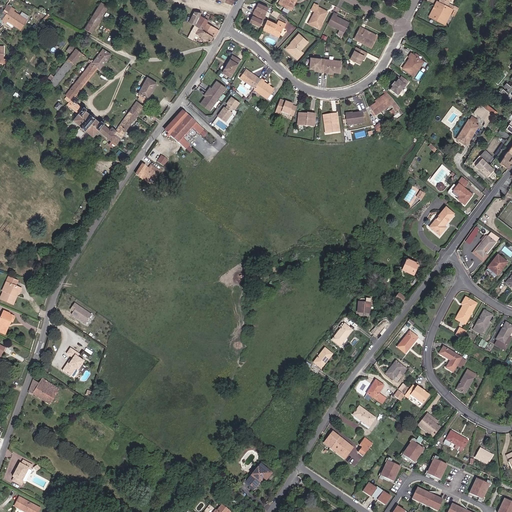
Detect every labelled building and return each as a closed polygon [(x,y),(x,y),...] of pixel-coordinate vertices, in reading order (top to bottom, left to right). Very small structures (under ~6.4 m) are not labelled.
[(299,3),(301,4),(302,0),(290,0),(287,8),(295,11),(299,3)] [(460,7),(454,4),(455,0),(445,0),(445,3),(458,10),(459,10),(460,7)] [(441,17),(437,15),(440,10),(442,11),(442,10),(441,9),(444,2),(442,1),(434,18),(450,26),(452,22),(448,20),(447,22),(440,19),(441,17)] [(88,29),(95,33),(112,6),(105,2),(88,29)] [(448,20),(452,22),(458,10),(445,3),(444,2),(441,9),(442,10),(442,11),(440,10),(437,15),(441,17),(440,19),(447,22),(448,20)] [(254,22),(265,26),(273,8),(263,3),(254,22)] [(328,21),(330,22),(334,14),(324,9),(324,7),(320,5),(317,11),(321,13),(315,25),(324,29),(328,21)] [(17,22),(24,26),(30,16),(17,8),(15,11),(11,9),(6,18),(10,20),(11,18),(17,22)] [(198,24),(203,14),(204,13),(198,12),(194,21),(198,24)] [(206,29),(211,23),(212,20),(203,14),(198,24),(206,29)] [(332,27),(349,35),(354,25),(341,18),(342,16),(339,14),(332,27)] [(288,30),(289,30),(291,25),(284,22),(282,25),(272,21),(268,31),(275,34),(276,32),(285,36),(288,30)] [(218,37),(222,30),(211,23),(206,29),(217,37),(218,37)] [(217,37),(206,29),(198,24),(192,36),(197,39),(200,35),(213,42),(215,41),(217,37)] [(359,42),(375,50),(381,38),(376,34),(374,36),(372,35),(372,34),(372,32),(365,29),(359,42)] [(306,51),(314,44),(304,35),(298,41),(300,43),(296,47),(295,48),(296,52),(296,53),(301,57),(299,58),(302,61),(309,54),(306,51)] [(296,53),(296,52),(295,48),(296,47),(300,43),(298,41),(290,50),(299,58),(301,57),(296,53)] [(76,52),(80,46),(75,42),(70,48),(76,52)] [(76,60),(78,61),(86,51),(80,46),(76,52),(53,81),(57,84),(76,60)] [(365,65),(368,60),(370,57),(371,57),(373,54),(362,48),(357,60),(365,65)] [(86,99),(81,95),(103,67),(105,68),(116,55),(107,49),(98,61),(97,60),(70,93),(72,94),(69,97),(71,99),(74,96),(76,97),(71,103),(83,112),(77,119),(97,137),(100,133),(101,134),(104,131),(119,144),(144,109),(137,104),(120,129),(116,126),(113,129),(109,125),(110,124),(106,120),(105,122),(91,110),(92,109),(89,106),(88,107),(82,103),(86,99)] [(422,68),(427,62),(416,53),(413,57),(414,58),(407,69),(419,77),(424,70),(422,68)] [(227,75),(235,79),(245,61),(237,57),(232,64),(233,65),(232,68),(230,68),(227,75)] [(325,74),(329,74),(330,60),(316,59),(315,70),(321,71),(325,72),(325,74)] [(339,73),(346,74),(347,62),(330,60),(329,74),(333,75),(334,73),(339,73)] [(260,90),(266,81),(250,71),(245,80),(260,90)] [(403,96),(415,81),(407,76),(405,79),(404,79),(402,82),(400,81),(397,84),(399,86),(396,90),(403,96)] [(140,101),(146,105),(161,84),(152,78),(140,96),(142,97),(140,101)] [(259,91),(273,100),(279,91),(269,84),(270,83),(266,80),(266,81),(260,90),(259,91)] [(205,105),(214,112),(231,90),(222,83),(216,90),(215,89),(209,96),(210,98),(205,105)] [(511,87),(509,86),(507,89),(511,92),(509,94),(506,92),(503,96),(509,101),(511,96),(510,95),(511,94),(511,87)] [(376,107),(382,115),(398,105),(400,108),(403,105),(395,94),(388,98),(382,102),(376,107)] [(238,112),(244,105),(236,99),(231,106),(233,108),(231,111),(229,109),(221,118),(229,124),(236,115),(234,113),(236,110),(238,112)] [(300,116),(302,108),(299,107),(299,105),(294,103),(293,105),(291,104),(292,102),(285,100),(281,113),(286,115),(288,112),(300,116)] [(491,121),(494,115),(482,104),(476,111),(485,120),(485,123),(485,124),(483,127),(486,129),(491,121)] [(187,112),(170,131),(173,134),(175,136),(182,143),(190,149),(191,149),(194,145),(189,141),(190,140),(194,144),(203,133),(199,130),(199,129),(204,133),(208,129),(187,112)] [(369,112),(354,114),(356,125),(370,122),(369,112)] [(305,125),(320,126),(321,114),(314,114),(313,116),(311,116),(311,115),(305,114),(305,125)] [(330,118),(331,128),(336,128),(337,135),(347,133),(344,114),(335,115),(335,117),(330,118)] [(478,127),(469,121),(467,124),(463,122),(460,128),(463,130),(458,139),(467,145),(472,137),(478,127)] [(386,123),(380,127),(383,134),(390,129),(386,123)] [(435,155),(438,151),(431,145),(428,148),(435,155)] [(481,155),(489,163),(495,157),(487,149),(481,155)] [(500,163),(509,169),(511,165),(511,154),(508,151),(500,163)] [(477,165),(483,160),(480,157),(474,162),(477,165)] [(172,161),(169,158),(164,164),(168,167),(172,161)] [(494,170),(483,160),(477,165),(476,166),(488,177),(494,170)] [(150,181),(153,177),(158,179),(164,171),(158,167),(156,171),(152,168),(146,164),(139,173),(150,181)] [(467,205),(474,196),(462,185),(460,188),(458,186),(452,193),(467,205)] [(441,236),(447,229),(445,227),(454,215),(446,210),(431,229),(441,236)] [(482,258),(484,256),(494,243),(491,241),(494,238),(489,235),(483,243),(481,242),(479,245),(480,246),(475,252),(482,258)] [(466,244),(469,246),(475,238),(472,236),(466,244)] [(479,261),(482,258),(475,252),(480,246),(479,245),(471,255),(479,261)] [(489,277),(493,280),(507,265),(498,258),(487,269),(492,273),(489,277)] [(403,272),(415,276),(418,267),(407,262),(403,272)] [(9,281),(19,286),(21,281),(19,280),(19,279),(17,278),(17,279),(12,276),(9,281)] [(18,300),(17,299),(20,292),(22,293),(25,288),(19,286),(9,281),(5,290),(6,291),(8,292),(5,299),(16,304),(18,300)] [(397,299),(403,303),(406,299),(401,294),(397,299)] [(456,320),(465,325),(476,305),(466,299),(462,306),(464,307),(456,320)] [(94,318),(77,306),(73,312),(76,315),(74,317),(89,327),(94,318)] [(365,313),(373,314),(374,307),(362,306),(361,315),(365,315),(365,313)] [(1,329),(6,331),(10,323),(12,324),(14,320),(15,320),(16,316),(12,314),(12,313),(6,310),(1,321),(0,321),(0,327),(0,329),(1,329)] [(473,331),(481,335),(492,316),(485,312),(473,331)] [(0,331),(7,334),(12,324),(10,323),(6,331),(1,329),(0,331)] [(507,341),(511,334),(511,331),(511,327),(506,324),(497,341),(507,347),(510,343),(507,341)] [(335,342),(343,348),(355,332),(347,326),(335,342)] [(456,336),(462,340),(467,332),(460,328),(456,336)] [(397,348),(405,354),(417,338),(409,332),(397,348)] [(457,367),(461,359),(443,348),(439,355),(451,362),(447,369),(453,373),(457,367)] [(317,365),(325,371),(335,357),(327,351),(317,365)] [(80,372),(82,374),(88,365),(82,361),(83,358),(74,352),(70,358),(76,362),(75,365),(73,368),(71,367),(67,374),(75,380),(80,372)] [(457,367),(462,370),(466,362),(461,359),(457,367)] [(400,373),(403,375),(406,370),(396,362),(386,374),(394,380),(400,373)] [(21,378),(25,368),(18,366),(14,375),(21,378)] [(458,391),(465,395),(476,375),(468,371),(458,391)] [(394,380),(397,382),(403,375),(400,373),(394,380)] [(33,394),(53,407),(63,391),(57,387),(58,385),(48,378),(42,387),(36,383),(33,394)] [(384,398),(380,396),(385,388),(376,382),(368,396),(380,403),(384,398)] [(406,396),(409,391),(410,390),(404,385),(399,391),(400,392),(405,396),(406,396)] [(425,393),(422,391),(423,390),(417,386),(416,388),(413,386),(410,390),(409,391),(412,394),(424,403),(430,395),(426,392),(425,393)] [(395,400),(400,404),(405,396),(400,392),(395,400)] [(372,428),(378,420),(362,409),(356,417),(372,428)] [(435,436),(440,430),(435,426),(436,425),(432,422),(434,419),(429,415),(419,427),(430,435),(431,432),(435,436)] [(464,450),(468,442),(452,432),(447,440),(464,450)] [(327,446),(347,460),(357,448),(336,433),(327,446)] [(362,451),(368,456),(374,449),(364,442),(362,444),(365,447),(362,451)] [(410,445),(405,453),(408,454),(406,457),(411,461),(413,461),(414,459),(418,461),(423,452),(419,450),(421,447),(420,446),(415,443),(413,446),(410,445)] [(488,466),(493,457),(481,450),(476,458),(488,466)] [(408,454),(405,453),(402,458),(404,460),(405,459),(410,462),(411,461),(406,457),(408,454)] [(265,477),(263,477),(266,472),(271,475),(275,467),(262,460),(251,480),(260,485),(265,477)] [(434,462),(429,471),(432,472),(431,475),(436,478),(438,479),(439,476),(443,477),(447,468),(443,467),(445,464),(443,463),(438,460),(436,463),(434,462)] [(387,464),(383,472),(385,474),(384,477),(389,480),(391,480),(392,477),(396,479),(400,470),(397,468),(398,465),(397,464),(391,462),(390,465),(387,464)] [(29,486),(27,485),(34,473),(36,474),(38,469),(29,465),(27,467),(26,467),(22,474),(19,481),(20,481),(19,484),(27,489),(29,486)] [(435,480),(436,478),(431,475),(432,472),(429,471),(427,477),(429,478),(430,477),(435,480)] [(385,474),(383,472),(380,478),(383,479),(383,478),(389,481),(389,480),(384,477),(385,474)] [(483,480),(482,482),(487,485),(486,488),(489,489),(492,483),(489,482),(488,483),(483,480)] [(484,498),(489,489),(486,488),(487,485),(482,482),(481,481),(479,484),(475,483),(471,492),(475,493),(473,496),(475,497),(480,500),(482,497),(484,498)] [(393,497),(379,487),(378,488),(371,483),(367,488),(370,490),(368,493),(373,496),(379,501),(380,500),(384,503),(386,501),(389,503),(393,497)] [(368,493),(370,490),(367,488),(364,492),(372,497),(373,496),(368,493)] [(439,510),(444,500),(439,498),(438,500),(434,499),(435,496),(431,494),(429,496),(426,494),(427,492),(422,490),(421,492),(417,490),(412,499),(417,502),(418,499),(422,501),(421,504),(425,506),(427,503),(431,506),(430,508),(434,510),(435,507),(439,510)] [(42,511),(43,510),(23,500),(18,509),(25,511),(42,511)] [(511,511),(511,504),(509,503),(508,502),(506,505),(503,504),(498,511),(511,511)]
